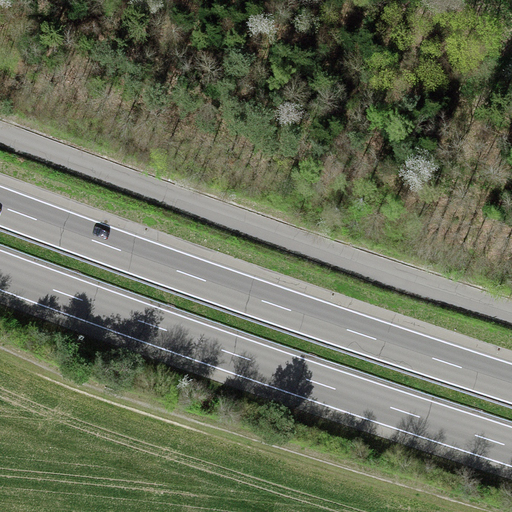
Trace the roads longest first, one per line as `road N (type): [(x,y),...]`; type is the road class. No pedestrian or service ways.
road 1 (unclassified): [(511,316),(219,219),(0,133)]
road 2 (motorway): [(0,269),(511,447)]
road 3 (motorway): [(511,384),(0,206)]
road 4 (track): [(479,511),(75,387),(0,353)]
